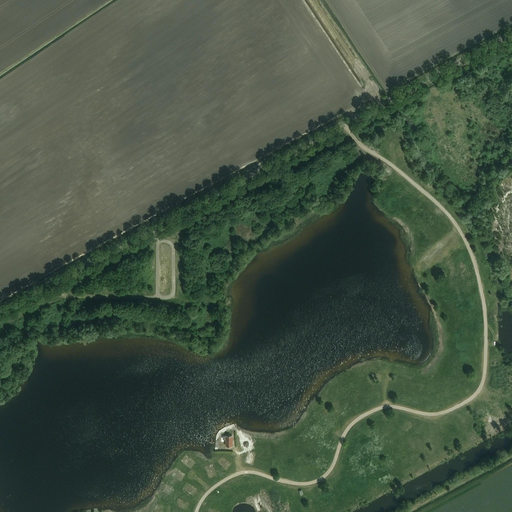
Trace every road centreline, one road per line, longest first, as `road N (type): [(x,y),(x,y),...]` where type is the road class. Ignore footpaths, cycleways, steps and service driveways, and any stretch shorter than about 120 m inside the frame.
road 1 (residential): [(196,511),(209,490),(240,472),(302,484),(322,477),(348,426),(376,409),(441,413),(480,387),(484,310),(464,239),(435,202),(357,142)]
road 2 (unclassified): [(0,310),(343,124)]
road 3 (unclassified): [(343,124),(511,33)]
